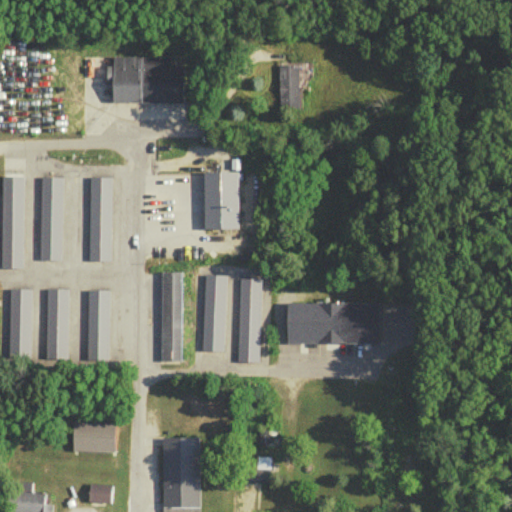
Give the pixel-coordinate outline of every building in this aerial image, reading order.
[(171,63),(171,54),(111,53),(111,63),(106,63),(106,82),(112,82),(112,97),(180,98),(180,63),(171,63)] [(277,63),(276,102),(294,102),(295,63),(277,63)] [(0,170),(0,264),(16,265),(19,171),(0,170)] [(202,170),(202,226),(239,226),(240,170),(202,170)] [(37,174),(35,257),(57,258),(58,174),(37,174)] [(87,174),(85,258),(107,258),(108,175),(87,174)] [(160,270),(158,357),(179,357),(181,270),(160,270)] [(202,271),(199,348),(221,348),(223,271),(202,271)] [(237,276),(233,360),(257,361),(261,277),(237,276)] [(4,286),(3,360),(25,361),(26,286),(4,286)] [(43,286),(42,360),(63,361),(65,286),(43,286)] [(86,287),(84,361),(106,362),(107,287),(86,287)] [(379,341),(380,301),(313,301),(313,340),(379,341)] [(115,419),(114,450),(71,447),(73,417),(115,419)] [(159,435),(161,511),(200,511),(199,434),(159,435)] [(279,453),(279,437),(264,437),(264,453),(279,453)] [(255,484),(273,484),(273,462),(255,462),(255,484)] [(393,464),(393,488),(412,488),(412,464),(393,464)] [(86,481),(85,500),(108,501),(109,483),(86,481)] [(48,511),(48,503),(43,503),(44,490),(16,488),(15,511),(48,511)]
